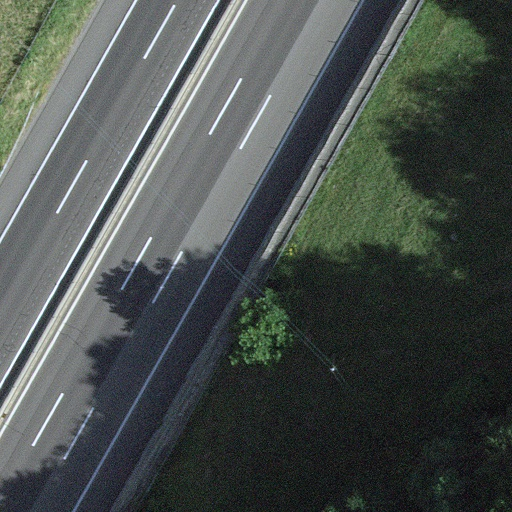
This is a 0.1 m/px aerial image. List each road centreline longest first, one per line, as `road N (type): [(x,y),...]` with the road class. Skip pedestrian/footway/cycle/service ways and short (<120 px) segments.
road 1 (motorway): [(20,511),(310,0)]
road 2 (motorway): [(182,0),(0,320)]
